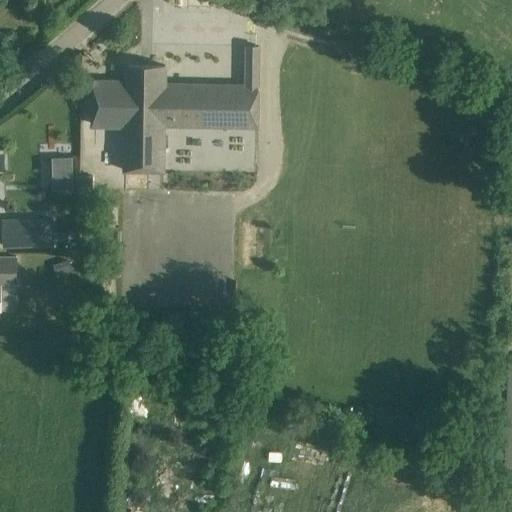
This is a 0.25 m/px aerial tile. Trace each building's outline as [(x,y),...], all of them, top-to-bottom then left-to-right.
[(257,126),(259,67),(259,47),(247,46),(246,86),(165,85),(166,66),(127,65),(126,82),(94,81),(93,125),(126,125),(125,171),(163,171),(164,124),(257,126)] [(72,158),(52,159),(53,189),(73,189),(72,158)] [(80,191),(92,190),(93,190),(93,176),(79,177),(80,191)] [(54,218),(3,219),(4,248),(55,247),(54,218)] [(0,300),(0,283),(17,283),(17,257),(0,257),(0,300)] [(511,358),(506,358),(503,469),(511,469),(511,358)]
